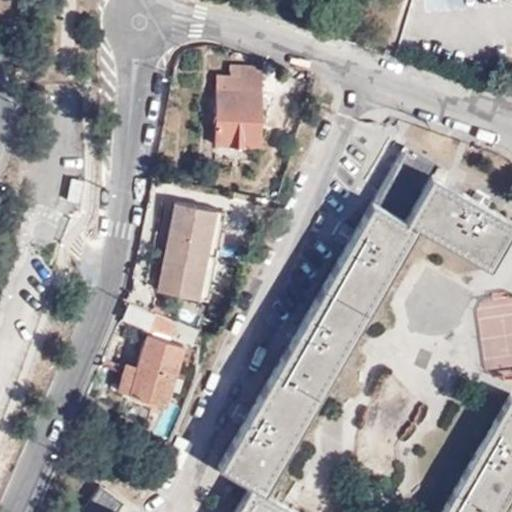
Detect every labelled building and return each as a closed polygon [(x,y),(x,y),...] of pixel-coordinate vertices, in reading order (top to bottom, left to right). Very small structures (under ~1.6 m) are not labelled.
[(255,65),(240,64),(240,78),(230,77),(216,77),(215,145),(259,146),(261,70),(255,69),(255,65)] [(240,78),(240,64),(230,64),(230,77),(240,78)] [(438,164),(407,146),(347,245),(297,329),(246,414),(217,462),(252,483),(234,511),(499,511),(511,491),(511,395),(511,396),(441,511),(297,511),(261,490),(418,226),(490,269),(511,231),(511,218),(478,199),(434,172),(438,164)] [(222,211),(173,201),(156,289),(205,299),(222,211)] [(148,327),(154,312),(127,302),(120,318),(147,329),(148,327)] [(172,336),(176,320),(154,312),(148,327),(172,336)] [(198,328),(176,320),(172,336),(192,343),(198,328)] [(115,388),(163,404),(181,345),(145,334),(135,365),(124,362),(115,388)] [(124,501),(101,484),(80,511),(119,511),(117,510),(124,501)]
